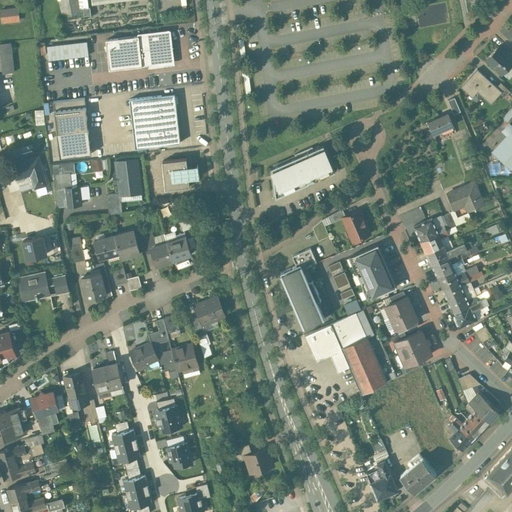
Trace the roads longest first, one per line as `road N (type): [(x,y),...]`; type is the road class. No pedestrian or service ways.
road 1 (tertiary): [(211,0),(235,216),(256,321),(328,511)]
road 2 (residential): [(511,399),(438,333),(369,166),(367,138)]
road 3 (residential): [(112,315),(163,493)]
road 4 (residential): [(112,315),(0,390)]
road 5 (tertiary): [(418,511),(511,420)]
road 6 (residential): [(230,264),(112,315)]
